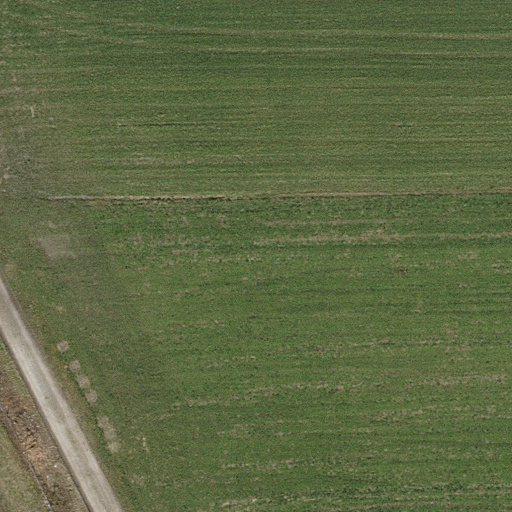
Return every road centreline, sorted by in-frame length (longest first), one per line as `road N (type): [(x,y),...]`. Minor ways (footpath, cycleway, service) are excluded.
road 1 (trunk): [(158,511),(0,173)]
road 2 (track): [(109,511),(0,294)]
